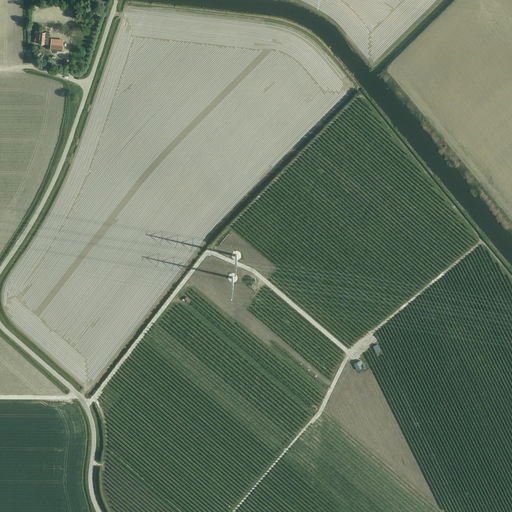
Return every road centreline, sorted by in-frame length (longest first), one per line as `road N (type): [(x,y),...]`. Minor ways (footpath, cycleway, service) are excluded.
road 1 (track): [(86,406),(206,251),(253,272),(349,352),(469,251)]
road 2 (unclassified): [(0,271),(58,172),(116,0)]
road 3 (unclassified): [(98,511),(86,406),(0,326)]
road 4 (track): [(349,352),(316,416),(233,511)]
